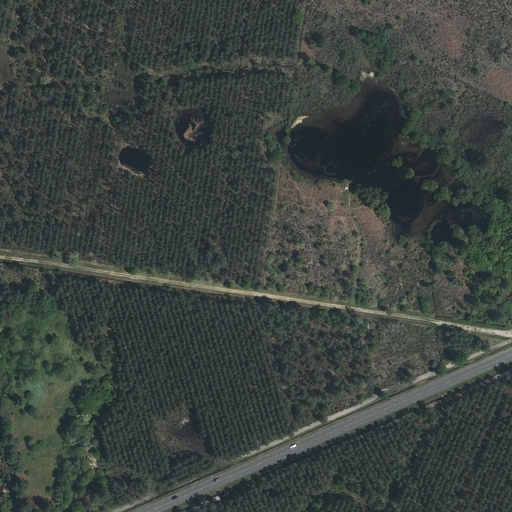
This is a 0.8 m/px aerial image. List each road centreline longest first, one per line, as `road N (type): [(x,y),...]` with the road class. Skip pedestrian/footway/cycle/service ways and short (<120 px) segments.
road 1 (track): [(511,334),(0,255)]
road 2 (secondary): [(511,354),(147,511)]
road 3 (track): [(354,308),(360,241),(347,205),(353,186)]
